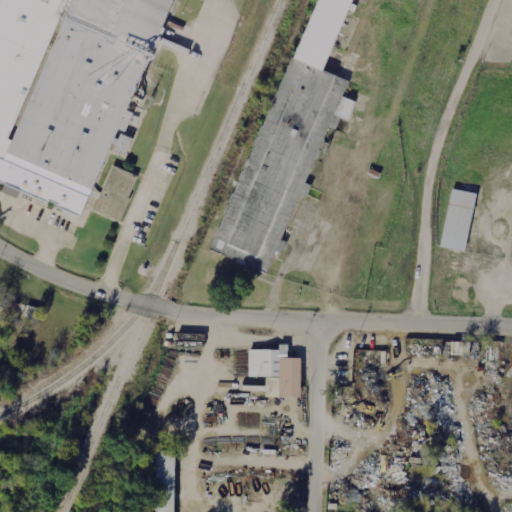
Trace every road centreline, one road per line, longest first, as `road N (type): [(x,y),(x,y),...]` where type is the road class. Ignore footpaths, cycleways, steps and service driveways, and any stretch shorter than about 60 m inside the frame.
road 1 (tertiary): [(511,321),(148,308),(80,287),(0,247)]
road 2 (tertiary): [(315,511),(318,349),(326,315)]
